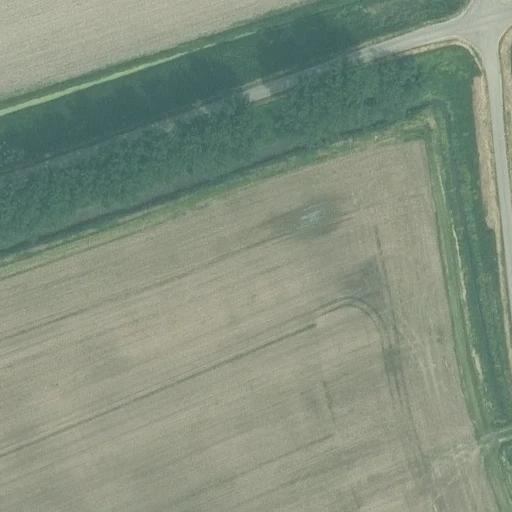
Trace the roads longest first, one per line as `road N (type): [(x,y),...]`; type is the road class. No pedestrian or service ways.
road 1 (tertiary): [(0,180),(482,21)]
road 2 (unclassified): [(511,326),(482,21)]
